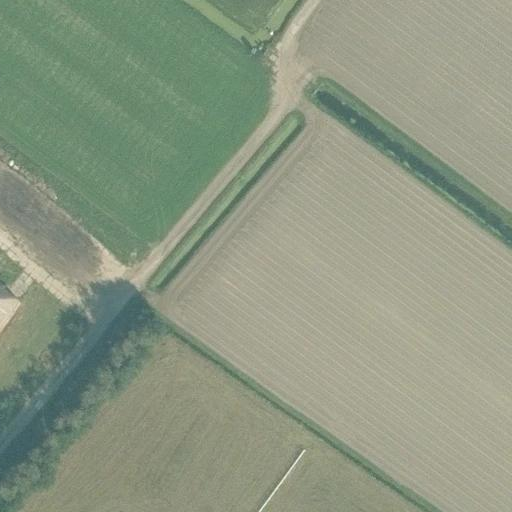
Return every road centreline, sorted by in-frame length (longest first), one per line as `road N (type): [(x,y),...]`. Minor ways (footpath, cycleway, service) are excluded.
road 1 (track): [(315,0),(281,46),(284,110),(127,298)]
road 2 (track): [(127,298),(0,448)]
road 3 (track): [(127,298),(0,201)]
